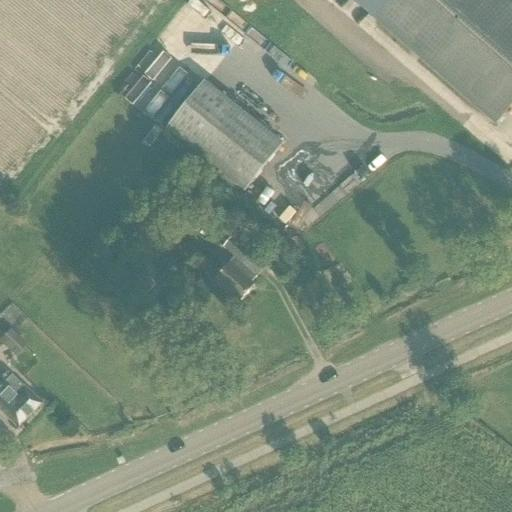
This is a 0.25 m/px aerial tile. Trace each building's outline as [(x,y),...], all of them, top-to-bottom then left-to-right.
[(511,0),(358,0),(377,16),(376,18),(497,123),(511,105),(511,0)] [(205,83),(167,130),(245,192),(283,145),(205,83)] [(213,283),(239,305),(255,286),(252,284),(267,267),(233,237),(224,248),(235,258),(213,283)] [(296,237),(288,243),(297,255),(305,249),(296,237)] [(143,301),(173,272),(157,256),(128,285),(143,301)] [(28,348),(10,331),(0,341),(0,345),(16,360),(28,348)] [(2,385),(0,382),(0,412),(17,429),(41,404),(11,376),(2,385)]
